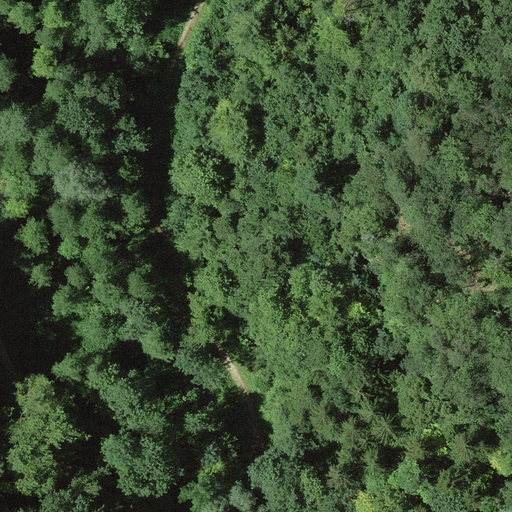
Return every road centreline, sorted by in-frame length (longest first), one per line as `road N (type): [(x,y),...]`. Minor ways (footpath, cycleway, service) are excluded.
road 1 (track): [(204,0),(167,75),(150,179),(173,270),(254,414),(242,475),(216,511)]
road 2 (track): [(80,511),(0,345)]
